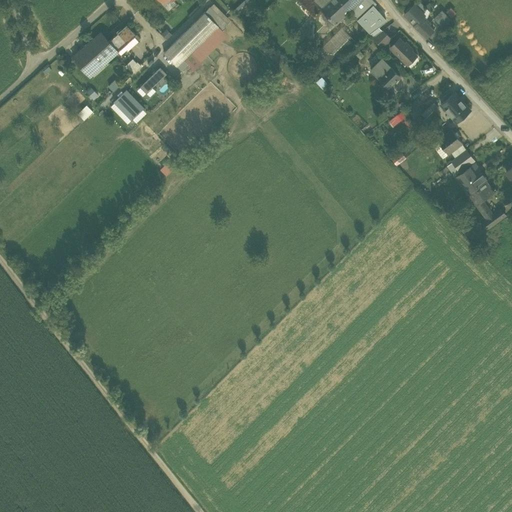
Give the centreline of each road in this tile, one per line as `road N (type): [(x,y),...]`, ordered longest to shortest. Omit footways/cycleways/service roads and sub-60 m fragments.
road 1 (track): [(0,257),(200,511)]
road 2 (residential): [(384,0),(511,137)]
road 3 (residential): [(113,0),(0,99)]
